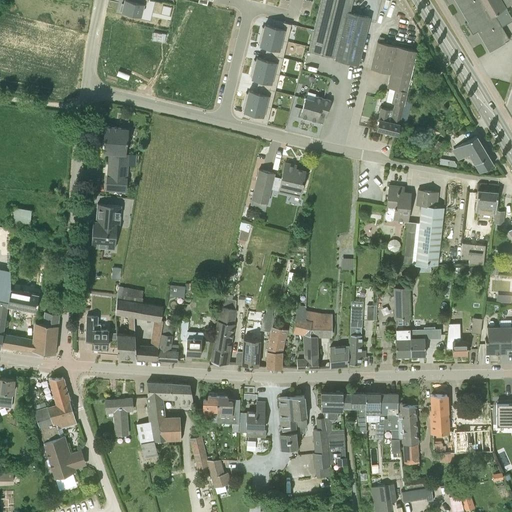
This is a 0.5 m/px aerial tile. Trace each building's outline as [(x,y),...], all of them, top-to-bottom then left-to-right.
[(123,7),(122,6),(120,15),(140,18),(143,7),(146,7),(148,0),(145,0),(131,0),(131,3),(124,1),(123,7)] [(370,15),(350,10),(352,0),(322,0),(310,51),(335,57),(335,60),(358,65),(370,15)] [(511,0),(455,0),(468,22),(466,23),(472,34),(478,30),(489,51),(509,39),(501,26),(511,19),(511,18),(505,7),(511,3),(511,0)] [(218,25),(231,27),(232,18),(219,16),(218,25)] [(270,38),(289,43),(292,33),(296,34),(298,27),(286,24),(284,30),(275,28),(274,31),(272,30),(270,38)] [(277,57),(290,60),(291,54),(287,53),(289,43),(270,38),(268,46),(270,47),(269,50),(279,52),(277,57)] [(376,129),(395,133),(397,134),(417,51),(377,41),(370,68),(391,74),(387,87),(396,89),(392,104),(396,105),(394,112),(389,111),(389,108),(382,107),(376,129)] [(290,60),(277,57),(276,63),(266,60),(266,64),(263,63),(261,71),(281,76),(284,65),(288,67),(290,60)] [(269,90),(281,93),(283,87),(279,86),(281,76),(261,71),(259,79),(262,80),(261,83),(271,85),(269,90)] [(281,93),(269,90),(268,96),(258,93),(257,97),(255,96),(253,104),(273,109),(275,98),(280,100),(281,93)] [(305,99),(300,116),(317,121),(318,115),(325,117),(330,100),(315,97),(314,101),(305,99)] [(261,123),(273,126),(275,120),(270,119),(273,109),(253,104),(251,112),(253,113),(253,116),(262,118),(261,123)] [(127,142),(128,129),(120,129),(120,127),(104,126),(103,140),(105,140),(104,152),(113,153),(112,159),(109,159),(108,176),(107,176),(106,189),(126,191),(127,178),(126,178),(128,161),(122,160),(123,154),(125,154),(126,142),(127,142)] [(476,135),(473,137),(459,146),(454,149),(459,159),(469,153),(472,158),(480,171),(493,164),(476,135)] [(438,150),(442,143),(437,140),(433,147),(438,150)] [(259,169),(252,199),(254,200),(252,206),(264,209),(266,202),(267,202),(271,188),(279,190),(278,191),(299,196),(305,171),(291,168),(292,164),(285,163),(281,178),(273,177),(274,173),(259,169)] [(407,220),(410,192),(398,191),(399,187),(389,186),(385,218),(387,220),(391,221),(393,219),(407,221),(407,220)] [(437,264),(444,207),(436,206),(437,191),(418,189),(417,195),(415,203),(420,204),(418,221),(407,220),(407,221),(402,263),(412,264),(423,264),(429,264),(437,264)] [(495,212),(497,192),(489,191),(485,190),(485,191),(477,190),(475,211),(495,212)] [(91,246),(109,248),(114,249),(116,227),(119,227),(121,205),(97,203),(97,206),(97,209),(96,220),(93,220),(91,246)] [(31,222),(32,207),(12,206),(12,221),(31,222)] [(505,219),(504,209),(496,210),(497,221),(505,219)] [(237,241),(245,243),(251,222),(241,220),(239,229),(241,230),(237,241)] [(483,257),(485,245),(462,242),(460,262),(465,262),(465,258),(469,258),(470,255),(483,257)] [(354,258),(349,258),(349,262),(342,262),(341,269),(354,270),(354,269),(354,258)] [(491,261),(490,272),(498,274),(500,263),(491,261)] [(120,279),(120,267),(112,267),(112,279),(120,279)] [(0,345),(2,335),(7,305),(10,288),(10,272),(0,270),(0,345)] [(169,293),(184,295),(185,286),(170,285),(169,293)] [(23,291),(10,288),(7,305),(35,310),(38,294),(31,293),(31,289),(23,288),(23,291)] [(409,329),(409,318),(409,306),(408,288),(395,288),(396,318),(403,318),(403,329),(396,329),(396,353),(396,355),(401,355),(404,355),(404,356),(408,356),(408,355),(410,355),(410,338),(409,338),(409,329)] [(221,306),(211,361),(227,363),(234,323),(233,323),(236,309),(235,309),(236,300),(228,298),(229,293),(225,292),(221,306)] [(143,357),(156,359),(165,318),(161,317),(163,306),(142,302),(118,298),(116,312),(128,315),(129,333),(118,332),(118,333),(118,339),(117,355),(117,356),(143,357)] [(306,305),(298,304),(294,332),(304,333),(309,335),(312,321),(305,320),(307,312),(304,311),(304,309),(305,309),(306,305)] [(377,305),(367,305),(366,319),(376,319),(377,305)] [(362,334),(361,334),(356,334),(357,326),(362,326),(363,308),(351,307),(349,363),(360,364),(360,356),(365,356),(365,355),(365,350),(361,350),(362,334)] [(275,318),(281,320),(284,311),(277,309),(275,318)] [(305,320),(312,321),(309,335),(316,336),(324,336),(331,337),(331,317),(331,313),(319,312),(305,309),(304,309),(304,311),(307,312),(305,320)] [(270,331),(274,311),(266,310),(265,313),(264,313),(260,329),(270,331)] [(32,350),(42,351),(54,353),(59,313),(45,311),(44,323),(35,322),(32,350)] [(92,347),(107,347),(108,330),(101,329),(101,324),(98,324),(98,316),(86,316),(86,341),(92,341),(92,347)] [(480,333),(481,323),(482,318),(473,317),(471,332),(480,333)] [(506,352),(506,347),(511,347),(511,338),(511,337),(511,319),(511,326),(499,326),(499,320),(500,352),(506,352)] [(485,353),(500,352),(499,320),(499,326),(487,327),(487,339),(485,339),(485,353)] [(186,340),(185,360),(191,361),(192,355),(200,356),(201,340),(203,340),(203,332),(188,331),(188,322),(182,322),(181,340),(186,340)] [(267,350),(266,366),(280,367),(281,350),(286,329),(272,326),(267,350)] [(452,354),(467,353),(466,341),(460,341),(460,329),(448,330),(447,341),(446,348),(452,348),(452,354)] [(162,333),(162,334),(157,358),(177,360),(178,351),(178,344),(170,343),(172,335),(171,335),(162,333)] [(317,367),(316,336),(309,335),(304,333),(304,356),(297,356),(297,368),(317,367)] [(24,349),(26,339),(2,335),(0,345),(24,349)] [(425,354),(424,352),(424,338),(417,338),(410,338),(410,355),(412,355),(412,356),(417,355),(417,354),(419,354),(425,354)] [(241,364),(258,365),(259,340),(243,339),(241,364)] [(330,348),(329,366),(348,365),(347,346),(330,348)] [(0,405),(10,407),(14,379),(0,377),(0,405)] [(62,427),(76,423),(74,414),(63,377),(48,377),(56,404),(47,405),(47,406),(34,410),(39,427),(44,441),(43,441),(55,478),(76,471),(75,467),(83,465),(78,451),(70,453),(62,427)] [(180,406),(181,406),(182,408),(184,410),(188,410),(190,408),(191,406),(193,406),(193,401),(190,384),(172,383),(147,382),(147,393),(150,420),(154,440),(166,439),(166,440),(181,439),(180,415),(165,415),(163,397),(177,398),(177,399),(180,399),(180,406)] [(323,410),(324,417),(326,427),(327,427),(333,468),(336,468),(339,464),(342,464),(345,460),(344,428),(332,429),(332,422),(334,422),(338,418),(338,411),(343,411),(343,407),(351,407),(350,392),(320,392),(320,410),(323,410)] [(350,392),(351,407),(351,416),(358,416),(359,434),(360,440),(366,440),(366,422),(366,412),(366,393),(350,392)] [(380,393),(366,393),(366,412),(366,422),(376,422),(376,418),(380,418),(380,412),(380,393)] [(390,429),(391,439),(398,439),(397,414),(398,402),(398,394),(387,393),(387,419),(385,418),(384,418),(383,429),(390,429)] [(428,410),(429,433),(448,432),(446,394),(428,394),(429,410),(428,410)] [(217,416),(218,396),(208,395),(208,399),(203,399),(202,413),(196,413),(197,421),(216,422),(217,416)] [(304,395),(292,396),(295,427),(296,427),(308,426),(304,395)] [(231,423),(232,423),(239,423),(239,411),(231,410),(232,400),(227,400),(227,396),(218,396),(217,416),(231,417),(231,423)] [(295,427),(292,396),(279,397),(283,432),(280,433),(281,449),(297,447),(296,427),(295,427)] [(105,399),(106,408),(106,412),(114,411),(115,435),(128,434),(127,411),(132,410),(131,398),(105,399)] [(511,399),(505,400),(505,402),(496,403),(497,425),(511,424),(511,399)] [(256,412),(247,411),(246,435),(265,436),(266,429),(263,429),(264,402),(257,401),(256,412)] [(416,442),(414,405),(402,405),(402,402),(398,402),(397,414),(398,439),(403,438),(405,465),(417,465),(416,442)] [(326,427),(324,417),(316,418),(317,429),(326,427)] [(383,436),(384,429),(383,429),(384,418),(380,418),(376,418),(376,422),(376,436),(383,436)] [(158,455),(154,440),(150,420),(136,423),(140,443),(144,458),(154,456),(158,455)] [(317,429),(313,429),(315,452),(312,452),(314,467),(330,465),(330,468),(333,468),(327,427),(326,427),(317,429)] [(459,452),(493,451),(493,436),(492,429),(454,431),(455,452),(459,452)] [(209,468),(207,459),(201,435),(190,438),(198,470),(209,468)] [(399,452),(399,442),(390,442),(391,453),(399,452)] [(451,461),(451,453),(442,453),(442,461),(451,461)] [(220,459),(207,459),(209,468),(214,487),(231,482),(228,471),(224,472),(220,459)] [(330,468),(330,465),(314,467),(313,467),(315,483),(332,480),(332,475),(330,468)] [(0,479),(13,480),(13,470),(0,470),(0,479)] [(493,480),(503,479),(502,472),(492,472),(493,480)] [(405,480),(406,489),(426,487),(424,477),(405,480)] [(373,488),(376,511),(387,511),(384,486),(373,488)] [(426,498),(425,487),(408,490),(409,501),(426,498)] [(452,511),(456,511),(464,511),(462,503),(459,495),(449,497),(452,511)]
